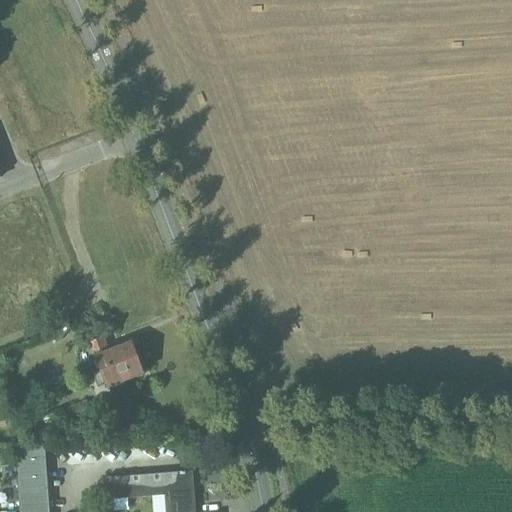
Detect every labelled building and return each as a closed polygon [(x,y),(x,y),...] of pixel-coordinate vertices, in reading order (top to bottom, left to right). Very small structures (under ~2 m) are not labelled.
[(108,357),(103,342),(92,346),(103,374),(94,377),(98,389),(107,386),(108,387),(142,375),(132,348),(108,357)] [(69,424),(91,416),(87,403),(64,411),(69,424)] [(17,447),(17,449),(21,511),(47,511),(43,447),(17,447)] [(18,484),(17,466),(3,467),(4,479),(2,480),(2,486),(18,484)] [(195,511),(193,473),(107,480),(109,501),(166,497),(166,511),(195,511)]
